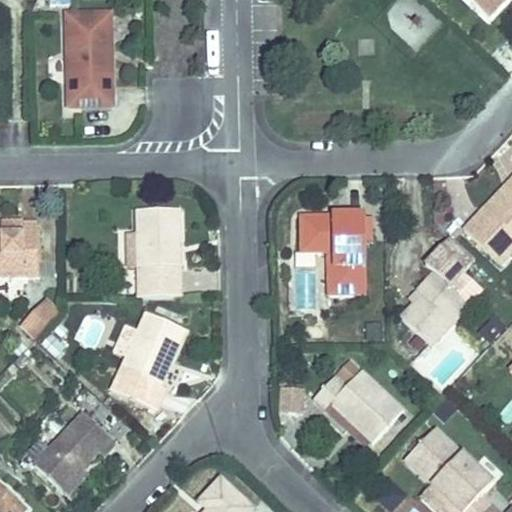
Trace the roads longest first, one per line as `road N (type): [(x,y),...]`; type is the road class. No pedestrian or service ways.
road 1 (residential): [(239,165),(448,156),(511,107)]
road 2 (residential): [(242,416),(239,165)]
road 3 (residential): [(239,165),(0,169)]
road 4 (residential): [(235,0),(239,165)]
road 5 (residential): [(128,511),(184,452),(242,416)]
road 6 (residential): [(317,511),(261,456),(242,416)]
